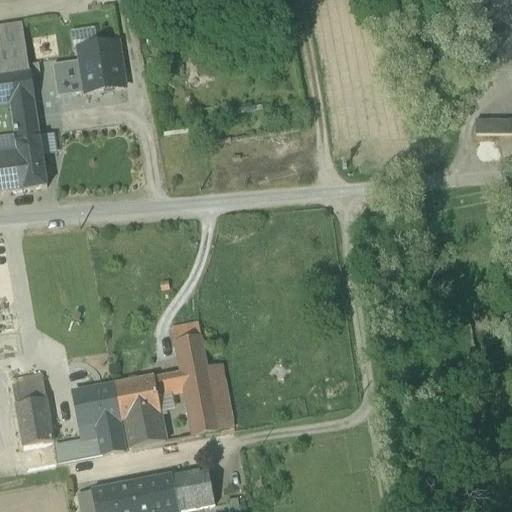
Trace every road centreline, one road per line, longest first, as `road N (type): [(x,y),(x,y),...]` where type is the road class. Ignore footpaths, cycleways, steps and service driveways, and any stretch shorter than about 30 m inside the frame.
road 1 (unclassified): [(511,180),(0,221)]
road 2 (track): [(333,193),(388,511)]
road 3 (track): [(373,418),(73,473)]
road 4 (track): [(333,193),(296,0)]
